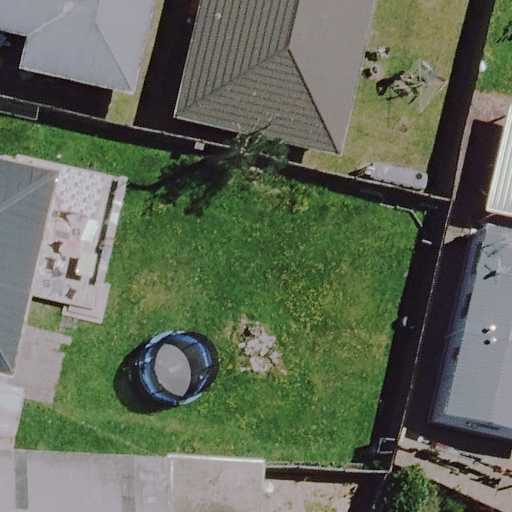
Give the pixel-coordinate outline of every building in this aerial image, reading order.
[(0,0),(0,33),(27,40),(13,97),(113,120),(141,0),(0,0)] [(196,0),(167,123),(331,161),(368,0),(196,0)] [(511,125),(495,121),(469,222),(511,232),(511,125)] [(0,383),(3,384),(50,176),(0,164),(0,383)] [(511,436),(511,243),(479,236),(434,417),(511,436)] [(4,454),(16,392),(0,388),(0,511),(249,511),(251,463),(4,454)]
